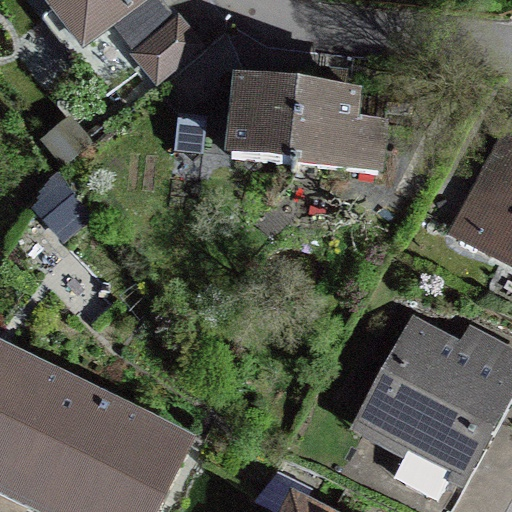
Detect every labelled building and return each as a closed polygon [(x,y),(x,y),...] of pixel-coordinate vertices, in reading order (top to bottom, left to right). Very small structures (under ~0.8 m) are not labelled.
[(46,0),(115,88),(142,66),(157,83),(199,48),(178,22),(174,26),(153,0),(46,0)] [(381,127),(351,124),(354,96),(240,84),(232,158),(376,173),(381,127)] [(174,152),(202,156),(206,118),(178,115),(174,152)] [(462,234),(511,261),(511,142),(504,157),(463,232),(462,234)] [(405,486),(426,497),(444,492),(453,475),(456,476),(506,386),(418,337),(368,428),(410,451),(400,468),(405,486)] [(0,490),(42,511),(44,511),(152,511),(183,448),(0,359),(0,490)]
